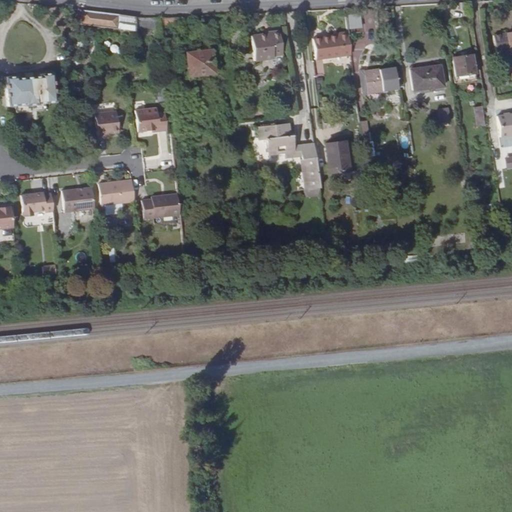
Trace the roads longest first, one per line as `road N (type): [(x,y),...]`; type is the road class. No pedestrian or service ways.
road 1 (unclassified): [(0,389),(511,341)]
road 2 (residential): [(94,1),(174,7),(322,0)]
road 3 (unknown): [(300,1),(315,155)]
road 4 (residential): [(0,166),(135,161)]
